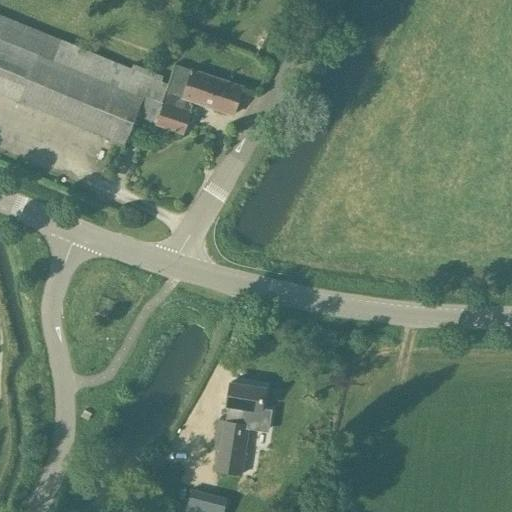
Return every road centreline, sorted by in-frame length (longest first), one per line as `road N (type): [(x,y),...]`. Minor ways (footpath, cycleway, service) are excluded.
road 1 (tertiary): [(511,315),(267,293),(174,267)]
road 2 (tertiary): [(174,267),(325,0)]
road 3 (tertiary): [(36,511),(62,468),(65,382),(51,311),(76,232)]
